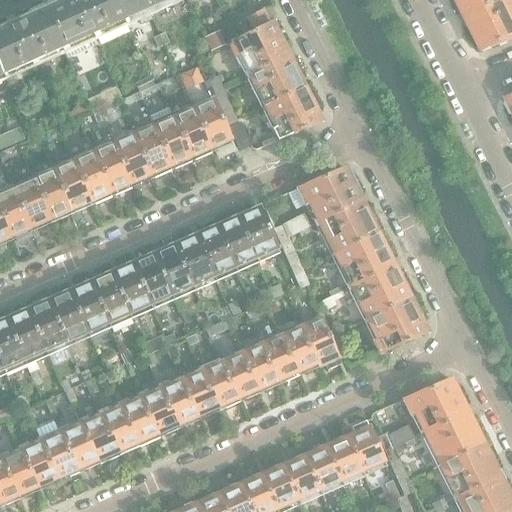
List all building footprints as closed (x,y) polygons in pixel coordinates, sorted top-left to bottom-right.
[(124,23),(113,0),(66,0),(58,4),(57,0),(45,5),(47,9),(44,10),(47,17),(63,51),(92,38),(96,46),(99,44),(100,45),(109,41),(105,32),(124,23)] [(176,0),(113,0),(124,23),(137,17),(141,25),(152,20),(150,16),(153,14),(151,11),(156,9),(158,12),(169,7),(167,4),(176,0)] [(505,0),(456,0),(482,52),(511,39),(511,3),(510,0),(505,0)] [(63,51),(47,17),(44,10),(41,12),(40,8),(28,13),(30,17),(19,21),(18,19),(12,22),(6,25),(7,27),(0,29),(0,78),(0,79),(63,51)] [(269,24),(262,10),(248,17),(250,22),(255,32),(269,24)] [(255,32),(250,22),(243,26),(248,35),(255,32)] [(303,87),(289,59),(271,24),(269,24),(255,32),(248,35),(233,43),(248,73),(244,75),(247,80),(250,78),(265,107),(303,87)] [(227,46),(220,30),(204,37),(211,53),(227,46)] [(197,68),(179,76),(186,91),(204,83),(197,68)] [(155,86),(150,77),(135,84),(139,94),(155,86)] [(222,88),(217,77),(208,81),(213,92),(222,88)] [(171,85),(169,80),(157,85),(160,90),(171,85)] [(142,99),(160,90),(157,85),(155,86),(139,94),(142,99)] [(321,122),(317,114),(303,87),(265,107),(276,129),(272,131),(277,142),(321,122)] [(237,121),(222,88),(213,92),(228,125),(237,121)] [(134,103),(132,97),(131,96),(117,102),(120,109),(134,103)] [(120,109),(117,102),(103,108),(106,115),(120,109)] [(233,151),(212,102),(193,110),(203,131),(201,132),(209,151),(214,149),(218,158),(233,151)] [(189,159),(181,141),(182,140),(173,119),(169,108),(149,118),(153,128),(163,149),(161,150),(169,168),(171,172),(185,166),(183,162),(189,159)] [(209,151),(201,132),(203,131),(193,110),(173,119),(182,140),(181,141),(189,159),(191,163),(205,157),(204,153),(209,151)] [(103,122),(99,112),(92,115),(97,125),(103,122)] [(251,147),(240,123),(238,124),(237,121),(228,125),(240,152),(251,147)] [(169,168),(161,150),(163,149),(153,128),(134,136),(143,158),(141,158),(149,177),(151,181),(166,174),(164,171),(169,168)] [(149,177),(141,158),(143,158),(134,136),(114,145),(123,167),(121,167),(129,186),(131,190),(145,183),(144,180),(149,177)] [(263,148),(274,143),(272,138),(261,143),(263,148)] [(129,186),(121,167),(123,167),(114,145),(94,154),(104,175),(102,176),(110,195),(112,198),(125,192),(124,188),(129,186)] [(110,195),(102,176),(104,175),(94,154),(76,162),(85,183),(83,184),(91,203),(93,206),(106,201),(105,197),(110,195)] [(91,203),(83,184),(85,183),(76,162),(54,172),(64,192),(63,193),(71,212),(73,215),(88,209),(86,205),(91,203)] [(377,234),(363,206),(344,169),(296,190),(304,206),(309,204),(317,221),(313,223),(317,229),(321,227),(335,255),(377,234)] [(71,212),(63,193),(64,192),(54,172),(34,180),(44,203),(44,208),(51,221),(52,224),(68,218),(66,214),(71,212)] [(44,208),(44,203),(34,180),(14,189),(25,213),(24,218),(30,231),(31,234),(47,227),(46,224),(51,221),(44,208)] [(24,218),(25,213),(14,189),(0,195),(0,211),(4,222),(4,227),(9,240),(11,243),(27,236),(26,233),(30,231),(24,218)] [(278,255),(260,212),(258,207),(243,214),(245,219),(239,221),(238,220),(237,220),(257,265),(278,255)] [(4,227),(4,222),(0,211),(0,247),(6,245),(5,242),(9,240),(4,227)] [(310,228),(304,214),(283,225),(286,231),(288,237),(289,239),(299,234),(310,228)] [(257,265),(237,220),(236,221),(235,218),(223,224),(225,227),(218,230),(217,229),(216,230),(236,274),(257,265)] [(286,231),(283,225),(282,224),(273,228),(276,236),(286,231)] [(301,237),(312,232),(310,228),(299,234),(301,237)] [(236,274),(216,230),(215,230),(215,229),(203,234),(204,236),(196,240),(216,283),(236,274)] [(278,242),(288,237),(286,231),(276,236),(278,242)] [(409,298),(377,234),(335,255),(350,286),(346,288),(349,294),(353,292),(367,319),(409,298)] [(216,283),(196,240),(195,237),(181,243),(182,245),(175,249),(194,292),(216,283)] [(291,243),(289,239),(288,237),(278,242),(281,248),(291,243)] [(293,249),(291,243),(281,248),(284,253),(293,249)] [(194,292),(175,249),(174,246),(160,252),(161,255),(154,258),(173,301),(194,292)] [(296,255),(293,249),(284,253),(286,259),(296,255)] [(299,261),(296,255),(286,259),(289,265),(299,261)] [(173,301),(154,258),(153,256),(141,260),(142,263),(134,267),(153,310),(173,301)] [(301,267),(299,261),(289,265),(291,271),(301,267)] [(153,310),(134,267),(133,264),(120,270),(121,272),(113,276),(132,319),(153,310)] [(304,273),(301,267),(291,271),(294,277),(304,273)] [(132,319),(113,276),(112,273),(100,279),(101,281),(92,285),(111,329),(132,319)] [(306,279),(304,273),(294,277),(296,283),(306,279)] [(310,286),(306,279),(296,283),(300,291),(310,286)] [(111,329),(92,285),(91,282),(79,288),(80,290),(72,294),(90,338),(89,339),(91,343),(98,339),(97,335),(111,329)] [(283,295),(280,286),(271,290),(274,299),(283,295)] [(331,298),(342,292),(340,287),(329,293),(331,297),(331,298)] [(90,338),(72,294),(70,291),(57,297),(58,300),(50,303),(69,348),(89,339),(90,338)] [(334,302),(345,296),(342,292),(331,298),(334,302)] [(336,306),(334,302),(331,298),(331,297),(322,302),(326,311),(336,306)] [(427,334),(422,324),(409,298),(367,319),(377,340),(374,342),(378,350),(366,355),(368,360),(379,355),(427,334)] [(69,348),(50,303),(49,300),(35,307),(36,309),(28,312),(49,357),(69,348)] [(273,302),(266,305),(270,315),(277,312),(273,302)] [(49,357),(28,312),(27,313),(26,310),(13,316),(14,319),(8,321),(27,366),(35,387),(41,384),(35,372),(38,370),(35,362),(49,357)] [(188,318),(185,311),(179,313),(182,321),(188,318)] [(341,365),(329,338),(320,318),(297,328),(307,351),(313,353),(319,368),(324,366),(326,371),(341,365)] [(236,330),(232,319),(226,322),(230,332),(236,330)] [(27,366),(8,321),(6,322),(5,320),(0,322),(0,362),(6,376),(27,366)] [(210,337),(228,329),(225,323),(207,331),(210,337)] [(307,351),(297,328),(276,337),(287,360),(292,362),(297,373),(305,370),(307,374),(319,368),(313,353),(307,351)] [(176,341),(173,333),(163,337),(167,345),(176,341)] [(287,360),(276,337),(257,346),(267,369),(272,371),(277,382),(284,379),(286,383),(299,377),(297,373),(292,362),(287,360)] [(267,369),(257,346),(236,355),(247,378),(253,380),(257,391),(265,387),(266,391),(279,386),(277,382),(272,371),(267,369)] [(132,362),(127,350),(119,353),(125,365),(132,362)] [(157,362),(153,353),(145,358),(149,366),(157,362)] [(247,378),(236,355),(217,363),(226,386),(232,389),(237,400),(245,396),(247,400),(259,395),(257,391),(253,380),(247,378)] [(226,386),(217,363),(197,372),(206,396),(212,398),(217,408),(225,405),(227,409),(239,404),(237,400),(232,389),(226,386)] [(135,375),(130,364),(125,366),(130,378),(135,375)] [(116,382),(111,372),(105,375),(109,385),(116,382)] [(206,396),(197,372),(179,380),(189,404),(194,406),(198,417),(206,413),(207,417),(219,412),(217,408),(212,398),(206,396)] [(189,404),(179,380),(159,389),(168,412),(173,414),(178,426),(187,422),(188,426),(200,421),(198,417),(194,406),(189,404)] [(483,445),(469,417),(450,380),(402,401),(410,417),(414,415),(423,432),(419,434),(422,440),(426,438),(440,467),(483,445)] [(99,391),(95,383),(87,386),(91,395),(99,391)] [(168,412),(159,389),(138,398),(148,421),(153,423),(158,434),(166,431),(168,435),(180,430),(178,426),(173,414),(168,412)] [(76,401),(71,390),(65,392),(70,404),(76,401)] [(24,396),(16,399),(22,412),(25,410),(29,408),(24,396)] [(148,421),(138,398),(117,407),(128,430),(133,432),(138,443),(146,439),(148,443),(160,438),(158,434),(153,423),(148,421)] [(55,411),(50,399),(45,402),(51,413),(55,411)] [(128,430),(117,407),(99,416),(108,439),(114,441),(118,452),(127,448),(129,452),(140,447),(138,443),(133,432),(128,430)] [(12,416),(8,408),(0,411),(0,419),(1,421),(12,416)] [(11,426),(28,418),(25,410),(7,419),(11,426)] [(108,439),(99,416),(78,425),(88,448),(94,450),(98,460),(107,457),(109,461),(120,456),(118,452),(114,441),(108,439)] [(385,465),(366,422),(352,428),(355,435),(348,438),(365,474),(385,465)] [(88,448),(78,425),(57,434),(67,457),(72,459),(77,470),(85,466),(87,470),(100,465),(98,460),(94,450),(88,448)] [(408,427),(388,437),(389,440),(392,446),(393,449),(394,450),(405,445),(414,439),(408,427)] [(67,457),(57,434),(36,443),(46,467),(52,469),(56,479),(65,475),(67,479),(79,474),(77,470),(72,459),(67,457)] [(386,434),(378,437),(381,443),(389,440),(388,437),(386,434)] [(365,474),(348,438),(346,439),(342,437),(336,440),(334,444),(326,447),(342,484),(365,474)] [(407,448),(418,443),(415,438),(414,439),(405,445),(407,448)] [(392,446),(389,440),(381,443),(383,449),(392,446)] [(46,467),(36,443),(18,451),(26,474),(32,475),(37,489),(44,486),(46,489),(58,483),(56,479),(52,469),(46,467)] [(507,511),(511,510),(511,502),(497,473),(483,445),(440,467),(454,495),(450,497),(453,504),(457,502),(462,511),(507,511)] [(342,484),(326,447),(324,448),(321,447),(314,449),(313,453),(305,456),(321,493),(342,484)] [(397,458),(394,450),(393,449),(385,453),(388,461),(397,458)] [(32,475),(26,474),(18,451),(0,458),(0,463),(8,483),(12,485),(17,497),(24,495),(25,498),(39,492),(37,489),(32,475)] [(321,493),(305,456),(303,457),(299,456),(293,458),(291,463),(284,466),(300,503),(321,493)] [(399,463),(397,458),(388,461),(391,467),(399,463)] [(8,483),(0,463),(0,505),(4,503),(6,507),(19,501),(17,497),(12,485),(8,483)] [(402,469),(399,463),(391,467),(394,473),(402,469)] [(279,511),(300,503),(284,466),(282,467),(278,465),(271,468),(269,472),(261,476),(277,511),(279,511)] [(404,475),(402,469),(394,473),(396,479),(404,475)] [(277,511),(261,476),(260,476),(256,475),(249,478),(247,482),(240,485),(252,511),(277,511)] [(407,481),(404,475),(396,479),(399,485),(407,481)] [(410,487),(408,483),(407,481),(399,485),(401,491),(410,487)] [(399,498),(392,482),(385,485),(392,501),(399,498)] [(252,511),(240,485),(235,484),(228,487),(226,491),(219,495),(226,511),(252,511)] [(412,493),(410,487),(401,491),(404,497),(405,496),(412,493)] [(226,511),(219,495),(217,495),(213,494),(208,496),(205,500),(197,504),(200,511),(226,511)] [(408,503),(405,496),(404,497),(397,500),(399,507),(408,503)] [(434,510),(445,504),(443,499),(431,505),(434,510)] [(200,511),(197,504),(192,503),(186,505),(184,510),(179,511),(200,511)] [(404,511),(411,509),(408,503),(399,507),(401,511),(404,511)]
